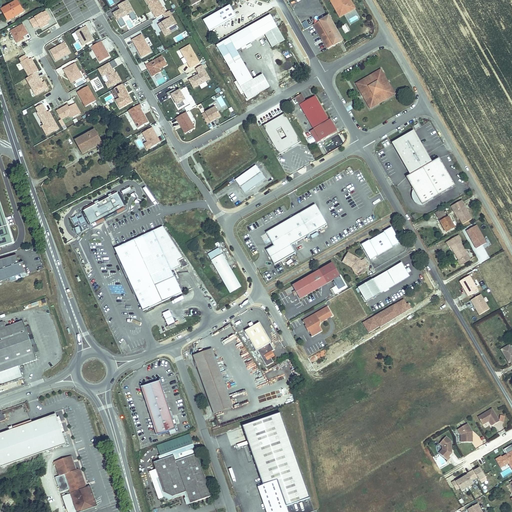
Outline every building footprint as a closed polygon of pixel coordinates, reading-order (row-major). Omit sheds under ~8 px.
[(19,0),(17,0),(2,8),(8,19),(25,11),(19,0)] [(135,11),(127,0),(117,6),(119,9),(114,13),(119,20),(135,11)] [(158,0),(144,0),(155,20),(162,16),(165,21),(157,25),(164,38),(171,34),(169,30),(176,26),(169,11),(165,13),(158,0)] [(332,0),(342,16),(352,10),(350,6),(355,4),(352,0),(351,0),(350,0),(332,0)] [(236,16),(230,5),(203,20),(209,31),(236,16)] [(47,21),(50,19),(46,11),(29,20),(33,29),(39,26),(40,28),(48,24),(47,21)] [(253,79),(237,49),(251,41),(249,36),(253,34),(256,39),(266,33),(277,26),(271,14),(218,44),(248,98),(270,85),(263,73),(253,79)] [(328,15),(313,24),(327,48),(342,39),(328,15)] [(16,44),(24,40),(23,37),(28,35),(23,24),(9,31),(16,44)] [(86,26),(76,32),(84,45),(94,39),(86,26)] [(285,41),(277,26),(266,33),(273,48),(285,41)] [(186,31),(173,38),(176,43),(189,36),(186,31)] [(142,33),(131,39),(141,57),(152,52),(142,33)] [(49,50),(55,61),(70,52),(64,41),(49,50)] [(110,57),(102,41),(92,46),(99,62),(110,57)] [(179,49),(190,68),(200,62),(189,43),(179,49)] [(151,76),(161,72),(160,68),(167,65),(163,55),(145,62),(151,76)] [(97,68),(107,88),(121,81),(110,61),(97,68)] [(63,69),(71,83),(83,76),(75,62),(63,69)] [(206,81),(210,78),(202,64),(186,74),(194,88),(199,85),(201,88),(207,84),(206,81)] [(381,70),(376,72),(378,76),(367,82),(365,79),(358,83),(361,88),(364,87),(370,97),(367,99),(370,105),(378,101),(376,98),(387,92),(388,95),(393,92),(390,86),(387,88),(381,78),(384,76),(381,70)] [(26,76),(33,95),(49,89),(45,80),(41,81),(38,72),(26,76)] [(367,82),(378,76),(376,72),(365,79),(367,82)] [(381,78),(387,88),(390,86),(384,76),(381,78)] [(119,108),(132,102),(124,83),(111,89),(119,108)] [(97,100),(89,85),(77,92),(86,107),(97,100)] [(180,87),(170,91),(177,108),(186,105),(180,87)] [(370,97),(364,87),(361,88),(367,99),(370,97)] [(387,92),(376,98),(378,101),(388,95),(387,92)] [(329,119),(315,95),(305,101),(300,93),(295,96),(311,124),(314,129),(310,132),(317,143),(338,131),(330,118),(329,119)] [(221,107),(229,103),(224,94),(216,98),(221,107)] [(55,109),(61,121),(80,111),(74,99),(55,109)] [(40,118),(38,120),(45,135),(59,128),(50,109),(47,111),(43,102),(34,107),(40,118)] [(140,104),(128,109),(137,128),(148,122),(140,104)] [(206,123),(221,117),(216,105),(201,112),(206,123)] [(175,117),(185,133),(195,127),(186,111),(175,117)] [(279,153),(300,141),(285,113),(264,125),(279,153)] [(139,132),(147,149),(160,143),(153,126),(139,132)] [(394,139),(412,171),(433,159),(415,128),(394,139)] [(98,135),(95,129),(75,141),(82,153),(104,141),(100,134),(98,135)] [(456,182),(441,155),(433,159),(412,171),(407,173),(423,201),(456,182)] [(198,173),(203,171),(200,163),(195,166),(198,173)] [(254,164),(233,178),(243,192),(263,177),(254,164)] [(96,203),(84,210),(91,224),(126,207),(118,192),(113,195),(112,194),(109,195),(110,196),(99,202),(98,201),(96,202),(96,203)] [(473,216),(463,198),(457,201),(459,206),(456,207),(464,221),(473,216)] [(0,202),(0,246),(12,243),(0,202)] [(308,232),(297,211),(264,231),(271,244),(264,248),(272,263),(293,251),(289,243),(308,232)] [(450,230),(457,226),(451,215),(443,218),(450,230)] [(475,248),(487,243),(477,224),(466,230),(475,248)] [(401,243),(392,228),(385,232),(386,235),(370,243),(369,241),(362,246),(371,261),(378,257),(377,254),(392,245),(394,248),(401,243)] [(141,291),(137,294),(144,310),(183,292),(154,230),(120,245),(141,291)] [(370,243),(386,235),(385,232),(369,241),(370,243)] [(450,243),(458,257),(467,252),(459,238),(458,238),(456,234),(447,239),(449,243),(450,243)] [(141,291),(120,245),(116,247),(137,294),(141,291)] [(392,245),(377,254),(378,257),(394,248),(392,245)] [(217,257),(213,250),(206,255),(209,261),(217,257)] [(477,255),(481,263),(490,259),(486,251),(477,255)] [(458,257),(456,258),(459,263),(470,257),(467,252),(458,257)] [(0,280),(25,273),(22,263),(19,264),(17,254),(0,259),(0,280)] [(221,254),(217,257),(209,261),(228,293),(240,287),(221,254)] [(346,258),(344,268),(355,271),(357,276),(360,274),(366,271),(369,269),(365,261),(361,263),(360,262),(346,258)] [(400,262),(369,280),(372,284),(374,283),(380,293),(407,277),(405,274),(404,272),(406,271),(405,269),(400,262)] [(317,269),(290,284),(293,289),(295,293),(298,298),(325,282),(317,269)] [(478,290),(470,275),(460,281),(469,296),(478,290)] [(489,310),(481,295),(471,300),(479,315),(489,310)] [(368,333),(412,308),(409,302),(407,303),(404,298),(362,322),(368,333)] [(162,314),(167,325),(174,322),(169,311),(162,314)] [(318,321),(314,313),(302,319),(305,324),(306,323),(309,329),(308,330),(311,335),(320,329),(317,325),(318,321)] [(0,381),(22,374),(18,362),(36,356),(23,318),(4,324),(2,318),(0,318),(0,381)] [(269,340),(263,332),(256,320),(242,329),(249,341),(254,349),(255,349),(265,365),(272,361),(270,356),(272,355),(269,350),(272,348),(268,341),(269,340)] [(502,349),(510,362),(511,361),(511,347),(510,344),(502,349)] [(216,397),(225,394),(207,345),(192,351),(214,410),(220,408),(216,397)] [(248,370),(256,368),(252,356),(244,358),(248,370)] [(157,434),(176,428),(164,392),(160,379),(140,386),(145,398),(157,434)] [(230,405),(225,394),(216,397),(220,408),(230,405)] [(492,409),(478,418),(483,425),(489,421),(492,426),(500,422),(492,409)] [(311,494),(282,410),(244,423),(264,482),(259,484),(268,511),(285,511),(289,511),(286,503),(311,494)] [(56,416),(55,413),(0,433),(0,451),(61,430),(61,429),(56,416)] [(473,443),(472,432),(468,424),(458,430),(461,435),(461,443),(473,443)] [(61,430),(0,451),(0,466),(66,443),(61,430)] [(451,458),(449,457),(452,453),(452,442),(446,437),(440,444),(443,447),(443,450),(440,453),(448,461),(451,458)] [(511,449),(511,441),(511,442),(504,447),(507,452),(502,455),(501,454),(496,457),(499,463),(504,460),(505,462),(508,461),(511,459),(511,460),(511,449)] [(151,458),(153,463),(173,456),(175,462),(196,454),(192,444),(151,458)] [(185,492),(186,494),(189,504),(211,496),(196,454),(175,462),(173,456),(153,463),(159,480),(164,494),(171,497),(185,492)] [(76,468),(71,456),(68,457),(72,468),(73,471),(77,473),(83,488),(88,491),(93,506),(97,505),(91,488),(86,486),(80,471),(76,468)] [(83,488),(77,473),(73,471),(72,468),(68,457),(55,461),(60,476),(64,474),(78,511),(93,506),(88,491),(83,488)] [(461,488),(473,481),(471,478),(478,475),(479,477),(485,474),(480,465),(474,468),(474,467),(467,471),(467,472),(456,479),(456,478),(452,480),(456,487),(460,485),(461,488)] [(164,494),(159,480),(157,480),(163,498),(169,501),(186,494),(185,492),(171,497),(164,494)] [(484,511),(478,501),(468,507),(470,511),(484,511)]
